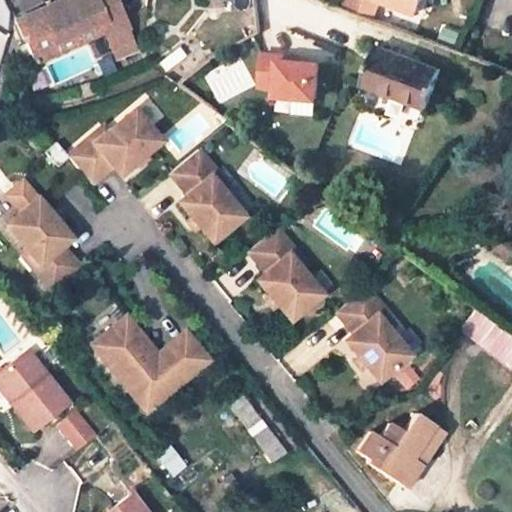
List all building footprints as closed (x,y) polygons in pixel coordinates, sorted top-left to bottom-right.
[(56,0),(15,19),(34,62),(103,32),(105,37),(126,28),(133,25),(143,18),(144,8),(121,19),(112,0),(56,0)] [(361,0),(341,0),(339,6),(357,12),(361,0)] [(377,0),(361,0),(357,12),(371,17),(377,0)] [(384,0),(411,10),(414,0),(384,0)] [(126,28),(105,37),(115,59),(135,50),(126,28)] [(433,65),(393,50),(377,44),(363,84),(426,108),(441,68),(439,68),(433,65)] [(282,57),(265,56),(262,88),(278,90),(277,97),(318,101),(321,66),(282,62),(282,57)] [(89,137),(84,131),(62,149),(85,177),(101,165),(108,158),(116,168),(155,136),(129,104),(103,125),(89,137)] [(89,137),(103,125),(98,119),(84,131),(89,137)] [(201,149),(173,173),(191,195),(182,203),(214,242),(246,215),(225,190),(214,177),(219,172),(201,149)] [(214,177),(225,190),(231,185),(219,172),(214,177)] [(53,291),(82,268),(64,245),(73,238),(40,196),(9,221),(41,263),(35,268),(53,291)] [(383,236),(382,235),(398,212),(377,197),(361,220),(383,236)] [(281,226),(252,250),(264,265),(271,272),(262,280),(294,319),(326,292),(305,267),(293,254),(299,249),(281,226)] [(511,243),(502,236),(492,250),(511,263),(511,243)] [(299,249),(293,254),(305,267),(310,262),(299,249)] [(373,283),(344,306),(361,327),(352,335),(384,374),(416,348),(395,322),(384,309),(390,304),(373,283)] [(395,322),(400,317),(390,304),(384,309),(395,322)] [(96,333),(116,317),(108,307),(88,324),(96,333)] [(511,366),(511,332),(479,308),(464,331),(511,366)] [(88,345),(141,413),(205,363),(183,335),(154,357),(123,317),(88,345)] [(0,388),(10,402),(6,405),(25,432),(62,403),(22,352),(0,368),(0,388)] [(283,451),(243,398),(230,408),(271,461),(283,451)] [(73,450),(96,434),(77,408),(55,424),(73,450)] [(403,488),(419,464),(409,457),(430,425),(412,413),(400,432),(387,424),(378,438),(368,432),(355,451),(368,459),(366,463),(403,488)] [(409,457),(419,464),(441,431),(430,425),(409,457)] [(174,477),(187,468),(167,442),(155,452),(174,477)] [(148,511),(133,493),(108,511),(148,511)]
